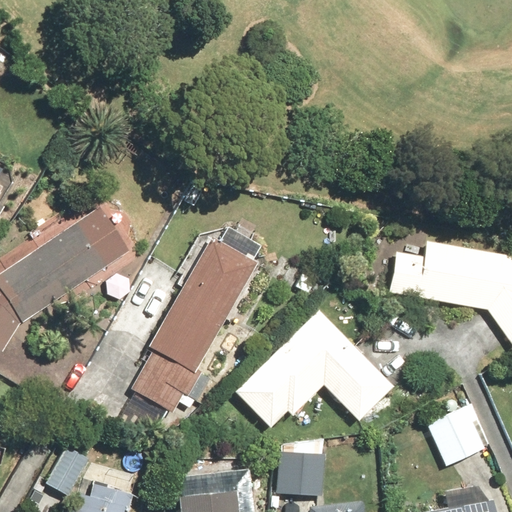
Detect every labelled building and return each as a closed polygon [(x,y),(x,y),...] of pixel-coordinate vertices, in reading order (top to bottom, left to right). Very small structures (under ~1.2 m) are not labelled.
[(16,328),(23,325),(129,252),(97,206),(0,272),(0,353),(1,354),(16,328)] [(146,349),(150,351),(127,390),(171,415),(182,396),(188,400),(203,374),(197,371),(205,357),(204,356),(256,264),(209,238),(146,349)] [(511,347),(511,258),(423,242),(421,257),(393,253),(386,294),(486,311),(511,348),(511,347)] [(392,388),(317,310),(231,392),(268,432),(283,417),(286,420),(322,387),(356,422),(392,388)] [(463,401),(425,418),(444,461),(482,445),(463,401)] [(68,440),(47,479),(68,490),(88,451),(68,440)] [(98,444),(101,467),(137,463),(135,440),(98,444)] [(275,495),(319,497),(320,456),(277,454),(275,495)] [(173,500),(174,511),(250,511),(246,469),(173,477),(176,499),(173,500)] [(126,511),(131,495),(92,484),(88,497),(74,493),(69,511),(126,511)] [(428,511),(493,511),(492,501),(428,511)] [(363,511),(363,502),(306,507),(306,511),(363,511)]
